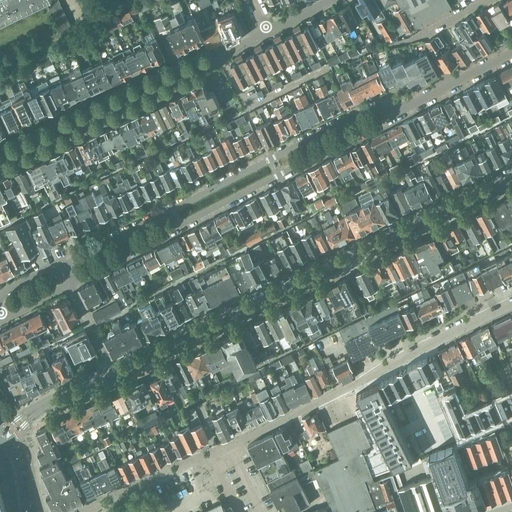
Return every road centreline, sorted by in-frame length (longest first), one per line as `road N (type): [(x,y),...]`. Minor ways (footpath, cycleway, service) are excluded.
road 1 (residential): [(103,503),(511,304)]
road 2 (tertiary): [(111,371),(511,178)]
road 3 (residential): [(410,106),(377,106),(59,264)]
road 4 (residential): [(68,283),(410,106)]
road 5 (residential): [(0,157),(267,30)]
